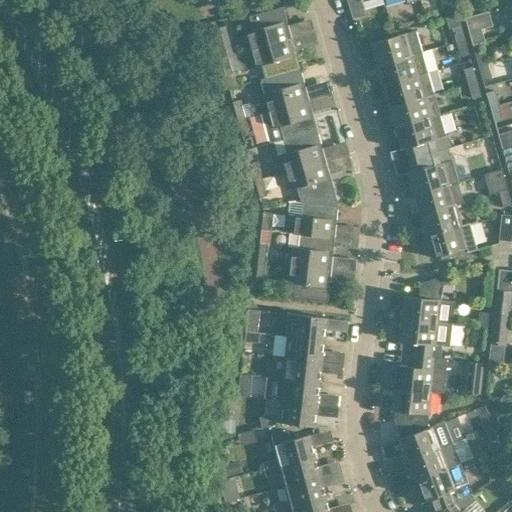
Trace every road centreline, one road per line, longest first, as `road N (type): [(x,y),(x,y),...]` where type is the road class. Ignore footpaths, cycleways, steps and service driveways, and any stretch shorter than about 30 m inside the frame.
road 1 (residential): [(384,511),(359,428),(376,272),(375,181),(325,0)]
road 2 (secondary): [(121,511),(126,394),(115,306),(77,146),(47,86)]
